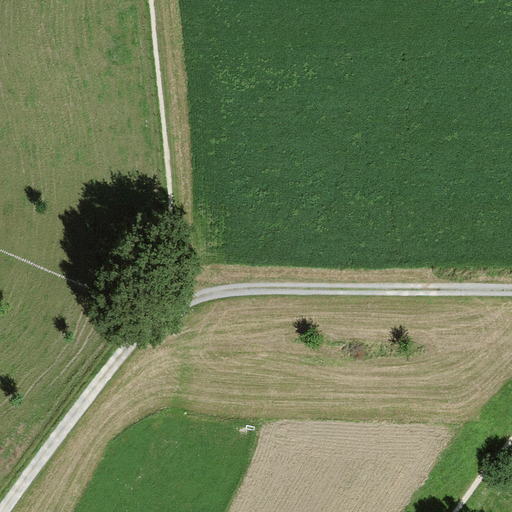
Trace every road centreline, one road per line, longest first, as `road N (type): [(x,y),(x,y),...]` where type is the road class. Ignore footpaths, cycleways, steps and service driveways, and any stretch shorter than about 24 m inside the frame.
road 1 (track): [(511,292),(202,292),(152,317)]
road 2 (track): [(152,317),(2,511)]
